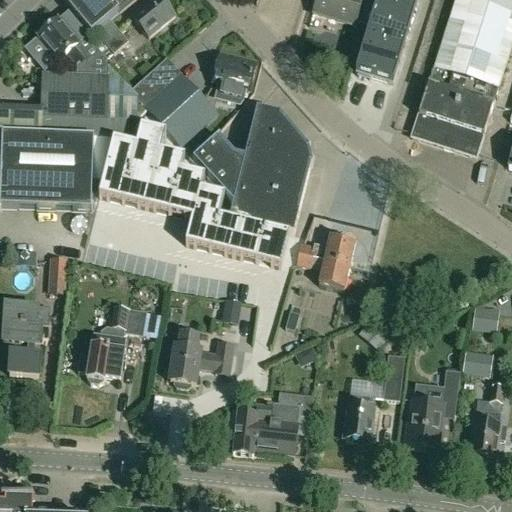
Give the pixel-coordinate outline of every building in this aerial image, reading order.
[(67,0),(63,4),(91,38),(119,15),(110,5),(116,0),(67,0)] [(175,20),(158,0),(155,0),(131,20),(148,41),(175,20)] [(364,0),(362,0),(317,0),(312,17),(355,30),(357,23),(361,24),(368,2),(368,0),(364,0)] [(357,76),(392,87),(417,0),(368,0),(368,2),(361,24),(362,24),(361,28),(370,30),(371,30),(373,34),(369,37),(357,76)] [(511,0),(456,0),(411,142),(476,162),(493,108),(484,105),(489,90),(498,92),(511,47),(511,0)] [(128,46),(110,24),(96,36),(114,58),(128,46)] [(38,41),(24,53),(44,76),(57,64),(58,65),(67,58),(76,69),(76,81),(43,80),(41,121),(41,138),(93,141),(129,142),(130,125),(135,125),(140,120),(131,109),(137,104),(130,96),(133,94),(107,63),(86,39),(76,47),(57,25),(51,30),(50,29),(42,35),(44,36),(38,41)] [(221,59),(213,87),(220,88),(217,100),(244,107),(247,95),(249,96),(256,68),(221,59)] [(133,94),(130,96),(137,104),(192,165),(193,163),(209,149),(198,136),(217,119),(166,63),(133,94)] [(233,208),(229,223),(290,238),(294,239),(299,216),(296,215),(308,168),(312,169),(312,168),(309,167),(307,155),(310,152),(309,151),(305,154),(279,122),(280,119),(257,113),(245,161),(233,208)] [(191,224),(185,249),(281,273),(290,238),(229,223),(218,220),(224,199),(201,193),(205,178),(181,172),(184,162),(160,155),(165,137),(141,131),(136,150),(114,144),(100,200),(100,201),(191,224)] [(0,212),(0,213),(0,210),(91,214),(93,141),(41,138),(0,136),(0,212)] [(209,149),(193,163),(216,188),(233,208),(245,161),(234,158),(218,141),(210,148),(209,149)] [(313,252),(311,262),(313,262),(325,265),(350,271),(355,246),(342,243),(343,239),(332,236),(331,241),(330,241),(328,251),(314,248),(313,252)] [(302,249),(299,259),(311,262),(313,252),(302,249)] [(299,259),(297,270),(310,273),(313,262),(311,262),(299,259)] [(313,262),(310,273),(322,276),(319,289),(345,295),(350,271),(325,265),(313,262)] [(63,299),(65,265),(51,264),(49,298),(63,299)] [(480,324),(508,323),(508,302),(480,303),(480,324)] [(308,322),(310,306),(299,305),(297,321),(308,322)] [(43,339),(40,339),(41,329),(47,330),(48,314),(5,311),(4,327),(12,328),(9,380),(38,381),(40,346),(41,346),(43,339)] [(90,363),(80,362),(78,378),(87,379),(86,384),(91,389),(99,391),(104,387),(105,387),(105,384),(120,386),(124,358),(126,345),(123,345),(124,338),(142,341),(146,319),(113,313),(109,332),(120,334),(118,344),(94,340),(92,353),(92,352),(90,363)] [(181,339),(179,352),(175,352),(170,386),(175,386),(174,389),(176,392),(187,393),(190,392),(190,388),(195,390),(198,373),(215,375),(214,378),(228,380),(232,351),(219,349),(217,361),(200,359),(200,356),(197,355),(199,342),(181,339)] [(490,380),(492,361),(466,358),(463,377),(490,380)] [(382,405),(399,407),(404,362),(387,361),(382,405)] [(414,404),(407,450),(436,454),(442,417),(455,419),(460,378),(446,376),(441,408),(414,404)] [(503,392),(491,390),(489,406),(501,408),(503,392)] [(374,414),(373,414),(374,404),(349,401),(344,442),(347,443),(347,446),(357,448),(357,444),(370,446),(374,414)] [(267,410),(258,409),(257,419),(237,417),(232,458),(253,460),(254,456),(294,460),(300,411),(267,407),(267,410)] [(483,427),(473,426),(469,458),(473,458),(473,462),(483,463),(483,460),(495,461),(499,429),(498,429),(500,420),(484,418),(483,427)] [(0,511),(31,511),(32,503),(4,501),(4,506),(0,505),(0,511)]
